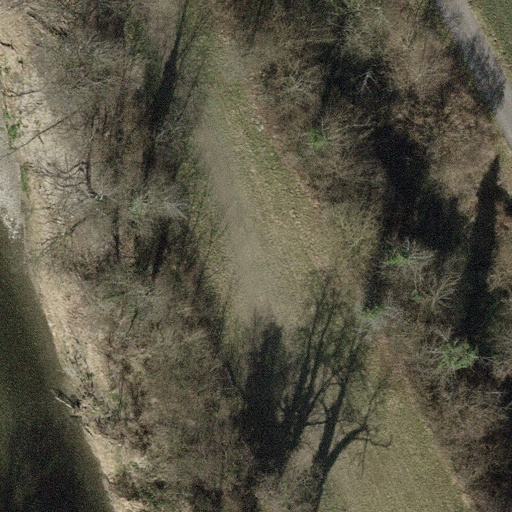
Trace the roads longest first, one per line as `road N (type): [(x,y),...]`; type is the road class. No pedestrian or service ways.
road 1 (track): [(155,0),(228,195),(322,511)]
road 2 (track): [(511,131),(445,0)]
